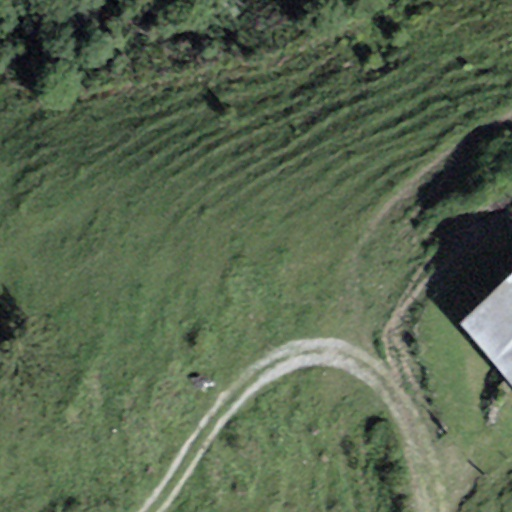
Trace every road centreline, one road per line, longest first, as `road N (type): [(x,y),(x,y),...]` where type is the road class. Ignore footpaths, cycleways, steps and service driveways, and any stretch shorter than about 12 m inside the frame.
road 1 (track): [(332,355),(287,364),(256,385),(156,511)]
road 2 (track): [(436,511),(430,468),(394,395),(332,355)]
